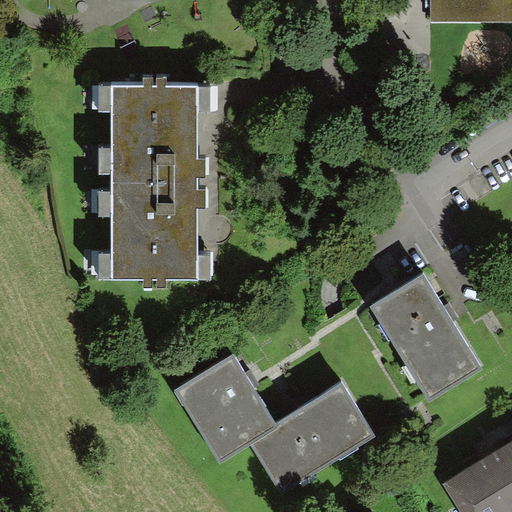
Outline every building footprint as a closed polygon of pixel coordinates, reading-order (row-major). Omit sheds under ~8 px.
[(511,0),(430,0),(431,20),(511,20),(511,0)] [(111,81),(112,178),(197,177),(197,127),(197,81),(111,81)] [(197,230),(197,177),(112,178),(112,274),(198,274),(197,230)] [(408,280),(374,300),(432,395),(483,363),(457,320),(451,311),(425,269),(408,280)] [(232,347),(176,383),(222,455),(255,435),(278,420),(257,385),(254,381),(252,378),(232,347)] [(290,413),(278,420),(255,435),(287,484),(375,429),(343,379),(298,408),(293,411),(290,413)] [(479,455),(445,476),(467,511),(511,511),(511,434),(493,446),(479,455)]
